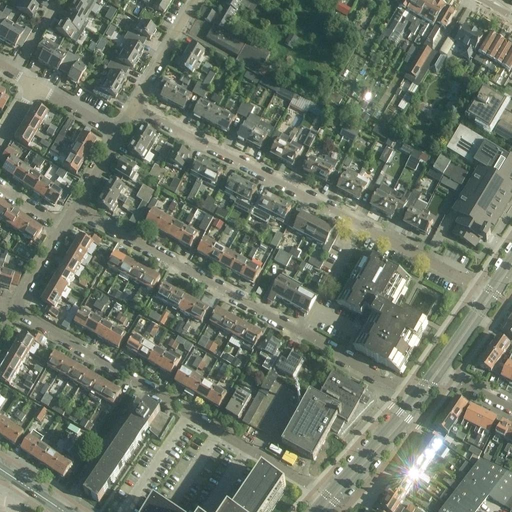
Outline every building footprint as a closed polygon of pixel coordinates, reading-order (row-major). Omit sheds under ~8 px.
[(20,0),(15,9),(32,19),(38,9),(31,5),(34,0),(33,0),(20,0)] [(75,0),(74,4),(91,13),(96,4),(99,6),(102,8),(105,3),(102,1),(102,0),(101,0),(75,0)] [(150,0),(148,6),(147,5),(145,8),(151,12),(153,9),(163,15),(171,0),(150,0)] [(235,65),(258,77),(270,55),(248,43),(248,42),(230,32),(227,31),(237,13),(241,6),(246,8),(251,0),(250,0),(229,0),(207,40),(239,58),(235,65)] [(403,0),(399,7),(403,10),(401,13),(400,13),(388,32),(393,34),(394,32),(399,24),(402,18),(406,11),(413,0),(403,0)] [(408,23),(413,15),(421,0),(413,0),(406,11),(402,18),(406,20),(402,26),(399,24),(394,32),(401,36),(405,28),(408,23)] [(421,0),(413,15),(408,23),(412,25),(408,31),(411,33),(430,0),(421,0)] [(438,3),(432,0),(430,0),(411,33),(411,34),(414,36),(419,29),(418,29),(420,26),(423,28),(438,3)] [(433,27),(445,7),(438,3),(423,28),(419,35),(422,37),(429,25),(433,27)] [(69,13),(66,18),(70,21),(85,30),(88,24),(85,22),(91,13),(74,4),(68,13),(69,13)] [(339,4),(335,11),(347,17),(350,11),(339,4)] [(455,14),(446,8),(437,25),(428,39),(433,42),(437,35),(441,28),(446,30),(455,14)] [(205,9),(200,18),(210,23),(215,15),(205,9)] [(0,40),(5,43),(14,26),(6,21),(8,18),(2,15),(0,17),(0,40)] [(61,22),(55,32),(63,37),(71,42),(75,44),(81,35),(82,35),(85,30),(70,21),(66,18),(63,24),(61,22)] [(155,31),(138,21),(133,31),(130,29),(126,35),(141,43),(144,38),(149,41),(155,31)] [(23,47),(31,32),(25,29),(24,32),(14,26),(5,43),(14,49),(17,44),(23,47)] [(465,26),(455,42),(455,43),(465,49),(460,57),(469,62),(474,54),(484,37),(465,26)] [(482,66),(498,39),(490,34),(474,61),(482,66)] [(141,43),(126,35),(123,40),(126,42),(121,51),(137,61),(143,51),(138,48),(141,43)] [(290,35),(284,45),(292,51),(299,40),(290,35)] [(490,71),(506,44),(498,39),(482,66),(490,71)] [(59,48),(44,40),(35,55),(40,58),(37,62),(47,68),(57,51),(59,48)] [(511,47),(506,44),(490,71),(493,73),(497,66),(501,68),(511,50),(511,47)] [(185,57),(199,65),(205,54),(192,46),(185,57)] [(412,58),(416,50),(412,47),(407,55),(412,58)] [(416,79),(432,53),(423,48),(408,74),(416,79)] [(510,73),(511,69),(511,50),(501,68),(497,75),(492,83),(496,85),(501,77),(505,70),(510,73)] [(65,71),(73,57),(67,54),(66,56),(57,51),(47,68),(57,73),(60,68),(65,71)] [(137,61),(121,51),(116,60),(113,58),(109,64),(124,73),(127,67),(132,70),(137,61)] [(440,53),(429,71),(436,76),(447,57),(440,53)] [(73,57),(65,71),(70,74),(67,80),(77,85),(86,68),(77,63),(79,60),(73,57)] [(193,76),(199,65),(185,57),(179,68),(185,72),(186,72),(190,74),(193,76)] [(121,78),(124,73),(109,64),(106,69),(106,70),(109,71),(103,81),(120,91),(126,81),(121,78)] [(203,68),(209,72),(212,67),(206,64),(203,68)] [(247,73),(244,79),(250,82),(253,76),(247,73)] [(463,74),(460,79),(470,85),(473,80),(463,74)] [(164,94),(161,99),(173,105),(180,91),(181,89),(170,84),(171,83),(165,80),(159,91),(164,94)] [(120,91),(103,81),(98,89),(95,88),(92,93),(106,102),(110,96),(115,100),(120,91)] [(198,97),(204,86),(198,83),(192,94),(198,97)] [(204,86),(198,97),(203,100),(209,89),(204,86)] [(280,88),(276,95),(284,99),(287,92),(280,88)] [(416,92),(410,89),(406,95),(412,99),(416,92)] [(511,115),(502,110),(505,105),(507,107),(511,99),(511,98),(511,91),(508,89),(507,89),(504,94),(497,90),(493,98),(484,93),(468,119),(489,131),(490,131),(494,134),(494,135),(503,141),(511,145),(511,115)] [(8,100),(3,97),(5,94),(0,91),(0,110),(1,112),(8,100)] [(180,91),(173,105),(184,111),(191,97),(180,91)] [(338,107),(343,98),(336,94),(330,103),(338,107)] [(230,100),(226,109),(230,112),(235,103),(230,100)] [(206,122),(213,108),(202,102),(194,116),(206,122)] [(349,112),(346,116),(350,119),(353,114),(359,105),(353,102),(347,111),(349,112)] [(362,102),(358,109),(364,112),(368,105),(362,102)] [(242,118),(249,106),(248,106),(243,104),(237,115),(242,118)] [(27,118),(41,126),(47,114),(34,106),(27,118)] [(249,106),(242,118),(248,121),(254,109),(249,106)] [(339,107),(336,112),(342,116),(345,110),(339,107)] [(217,128),(224,114),(213,108),(206,122),(217,128)] [(320,111),(317,117),(322,120),(325,114),(320,111)] [(358,112),(354,118),(359,121),(362,115),(358,112)] [(224,114),(217,128),(228,134),(235,120),(224,114)] [(364,114),(360,120),(366,124),(370,118),(364,114)] [(248,120),(238,139),(249,145),(250,145),(257,131),(256,131),(260,123),(261,122),(250,116),(248,121),(248,120)] [(41,126),(27,118),(21,129),(34,137),(41,126)] [(339,123),(330,118),(326,126),(335,131),(339,123)] [(393,130),(379,122),(378,124),(375,123),(372,127),(375,129),(372,133),(387,141),(393,130)] [(257,131),(250,145),(260,151),(267,138),(270,140),(275,130),(260,123),(256,131),(257,131)] [(58,136),(63,139),(68,131),(63,128),(58,136)] [(344,128),(340,136),(347,139),(351,131),(344,128)] [(508,196),(511,188),(511,187),(510,186),(511,182),(511,158),(460,128),(447,151),(467,163),(479,170),(454,213),(462,218),(457,225),(456,225),(458,226),(453,235),(470,246),(475,248),(480,240),(481,240),(482,239),(486,242),(491,235),(486,232),(491,225),(494,226),(508,203),(510,198),(511,197),(508,196)] [(14,140),(28,148),(34,137),(21,129),(14,140)] [(143,129),(136,141),(151,150),(158,138),(143,129)] [(311,132),(303,146),(309,149),(317,135),(311,132)] [(74,146),(88,154),(95,142),(81,134),(74,146)] [(282,136),(278,142),(271,156),(282,162),(292,143),(295,137),(291,135),(289,139),(282,136)] [(63,139),(58,136),(54,144),(59,147),(63,139)] [(390,138),(385,146),(390,149),(395,141),(390,138)] [(434,143),(424,138),(419,147),(429,153),(434,143)] [(39,145),(47,150),(50,146),(42,141),(39,145)] [(136,141),(129,153),(144,162),(151,150),(136,141)] [(303,149),(292,143),(282,162),(293,168),(303,149)] [(166,145),(163,150),(158,147),(155,152),(160,155),(160,156),(166,160),(172,148),(166,145)] [(88,154),(74,146),(68,157),(82,165),(88,154)] [(52,147),(50,151),(58,156),(61,152),(52,147)] [(8,148),(0,159),(0,161),(5,165),(1,171),(12,179),(21,166),(14,161),(18,155),(8,148)] [(393,152),(386,149),(379,161),(387,165),(393,152)] [(169,155),(164,164),(181,173),(182,170),(189,157),(176,150),(173,157),(169,155)] [(415,151),(410,159),(420,164),(425,167),(429,158),(415,151)] [(317,162),(311,159),(304,173),(305,174),(304,176),(310,178),(310,177),(315,179),(328,154),(325,152),(322,158),(320,157),(318,160),(317,162)] [(36,167),(41,159),(37,156),(32,164),(36,167)] [(75,176),(82,165),(68,157),(62,168),(75,176)] [(460,186),(461,187),(468,175),(451,164),(441,158),(439,162),(433,171),(460,186)] [(41,159),(36,167),(39,169),(45,162),(41,159)] [(326,159),(315,179),(326,185),(328,181),(333,171),(337,164),(326,159)] [(347,159),(344,166),(349,169),(353,162),(347,159)] [(124,161),(117,173),(130,181),(132,182),(139,170),(137,169),(124,161)] [(191,164),(185,175),(190,177),(191,175),(198,179),(197,181),(187,202),(190,203),(192,204),(198,192),(201,186),(203,184),(211,168),(198,161),(196,166),(191,164)] [(22,186),(31,173),(21,166),(12,179),(22,186)] [(151,172),(157,175),(163,178),(166,172),(155,166),(151,172)] [(211,168),(203,184),(215,190),(216,187),(223,174),(211,168)] [(59,179),(63,172),(59,169),(55,176),(59,179)] [(333,171),(328,181),(334,184),(339,174),(333,171)] [(356,182),(349,196),(360,202),(367,189),(366,188),(369,182),(362,179),(365,173),(361,171),(359,177),(358,177),(357,180),(356,182)] [(157,175),(151,172),(149,176),(155,180),(157,175)] [(33,193),(42,180),(31,173),(22,186),(33,193)] [(345,176),(337,191),(349,196),(356,182),(350,179),(345,176)] [(175,179),(168,191),(175,195),(181,183),(175,179)] [(225,181),(220,192),(225,195),(232,198),(230,201),(235,203),(245,185),(233,179),(230,184),(225,181)] [(43,200),(52,187),(42,180),(33,193),(43,200)] [(112,182),(105,194),(118,202),(121,198),(123,200),(128,191),(125,190),(112,182)] [(62,206),(70,193),(69,192),(56,183),(52,187),(43,200),(54,208),(57,203),(62,206)] [(457,193),(460,187),(452,183),(449,189),(457,193)] [(245,185),(236,203),(236,204),(237,201),(240,202),(237,209),(250,217),(260,199),(255,196),(257,191),(245,185)] [(382,214),(392,194),(393,192),(382,186),(378,194),(371,208),(382,213),(382,214)] [(155,193),(147,189),(143,187),(140,193),(151,199),(155,193)] [(393,219),(395,214),(401,217),(405,209),(406,206),(406,207),(412,196),(406,193),(404,198),(393,192),(392,194),(382,214),(393,219)] [(421,196),(414,192),(412,196),(406,207),(406,206),(405,209),(410,212),(404,225),(415,231),(422,217),(424,212),(425,212),(427,207),(418,202),(421,196)] [(136,199),(147,205),(148,205),(151,199),(140,193),(136,199)] [(116,206),(118,202),(105,194),(98,206),(111,214),(114,216),(119,208),(116,206)] [(202,209),(209,213),(212,206),(215,201),(208,197),(202,209)] [(260,199),(250,217),(267,226),(270,220),(279,203),(266,197),(264,201),(260,199)] [(153,200),(144,216),(149,219),(146,225),(157,232),(165,217),(153,211),(158,203),(153,200)] [(0,221),(1,222),(10,209),(0,202),(0,221)] [(276,221),(288,227),(293,217),(288,215),(291,209),(279,203),(270,220),(275,223),(276,221)] [(11,230),(20,216),(10,209),(1,222),(11,230)] [(130,223),(135,226),(142,215),(136,211),(130,223)] [(430,214),(425,212),(424,212),(422,217),(415,231),(426,236),(433,222),(427,219),(430,214)] [(186,223),(190,225),(194,217),(190,215),(186,223)] [(198,229),(205,233),(213,219),(206,215),(198,229)] [(294,217),(288,228),(293,231),(295,231),(296,234),(300,236),(303,236),(304,236),(313,220),(307,217),(305,216),(302,215),(299,220),(295,217),(294,217)] [(21,237),(31,223),(20,216),(11,230),(21,237)] [(168,238),(176,224),(165,217),(157,232),(168,238)] [(313,220),(304,236),(305,237),(306,239),(311,241),(314,241),(314,242),(323,225),(321,225),(314,221),(313,220)] [(223,225),(216,221),(213,226),(220,230),(223,225)] [(31,223),(21,237),(22,237),(28,241),(25,247),(34,253),(40,244),(35,240),(42,231),(31,223)] [(179,244),(187,230),(176,224),(168,238),(179,244)] [(323,225),(314,242),(315,242),(317,244),(321,246),(324,246),(325,247),(323,251),(323,253),(328,255),(338,234),(333,231),(335,228),(329,225),(328,228),(323,225)] [(187,230),(179,244),(191,250),(198,236),(187,230)] [(277,248),(283,237),(283,236),(277,233),(270,246),(276,249),(277,248)] [(73,248),(87,256),(93,245),(98,247),(101,241),(91,235),(88,241),(80,236),(73,248)] [(7,236),(3,242),(7,245),(11,238),(7,236)] [(205,240),(198,254),(210,261),(218,247),(205,240)] [(221,267),(229,253),(218,247),(210,261),(221,267)] [(87,256),(73,248),(67,258),(81,266),(87,256)] [(248,258),(252,261),(257,251),(253,249),(248,258)] [(280,265),(286,255),(280,251),(274,262),(280,265)] [(232,273),(240,259),(229,253),(221,267),(232,273)] [(400,375),(427,325),(406,313),(403,318),(392,312),(410,279),(362,253),(335,303),(360,316),(359,317),(364,326),(366,327),(354,350),(374,361),(376,363),(377,364),(379,363),(400,375)] [(115,254),(108,268),(119,275),(127,261),(115,254)] [(286,255),(280,265),(286,268),(292,258),(289,256),(286,255)] [(105,266),(107,262),(102,259),(96,256),(94,260),(100,263),(105,266)] [(81,266),(67,258),(61,269),(74,277),(81,266)] [(243,279),(251,265),(240,259),(232,273),(243,279)] [(127,261),(119,275),(130,281),(138,267),(127,261)] [(251,265),(243,279),(253,285),(261,271),(251,265)] [(141,287),(149,273),(138,267),(130,281),(141,287)] [(74,277),(61,269),(54,280),(68,288),(74,277)] [(17,287),(22,272),(15,270),(13,275),(1,271),(0,273),(0,287),(9,291),(11,285),(17,287)] [(153,293),(160,279),(149,273),(141,287),(153,293)] [(283,274),(280,278),(270,298),(275,301),(277,298),(282,301),(293,280),(283,274)] [(321,288),(325,279),(322,277),(317,286),(321,288)] [(112,288),(116,281),(111,279),(108,285),(112,288)] [(68,288),(54,280),(48,291),(62,299),(68,288)] [(292,306),(301,290),(303,286),(293,280),(282,301),(292,306)] [(157,290),(153,298),(157,300),(168,306),(176,292),(164,286),(161,292),(157,290)] [(62,299),(48,291),(41,302),(49,307),(45,312),(56,319),(60,312),(56,310),(62,299)] [(301,291),(292,306),(302,312),(305,306),(308,308),(310,309),(316,299),(311,296),(309,295),(308,293),(304,291),(302,291),(301,291)] [(114,292),(111,297),(118,301),(121,296),(114,292)] [(179,312),(187,299),(176,292),(168,306),(179,312)] [(123,295),(119,301),(126,304),(130,299),(123,295)] [(105,297),(102,296),(99,302),(97,302),(93,308),(98,311),(105,298),(105,297)] [(105,298),(98,311),(101,313),(109,300),(105,298)] [(68,303),(74,307),(77,302),(70,299),(68,303)] [(190,318),(198,305),(187,299),(179,312),(190,318)] [(132,302),(129,308),(135,311),(138,305),(132,302)] [(198,305),(190,318),(202,325),(209,311),(198,305)] [(82,310),(74,324),(86,331),(94,317),(82,310)] [(217,311),(210,324),(221,331),(229,317),(217,311)] [(158,324),(163,327),(169,316),(164,313),(158,324)] [(97,337),(105,324),(94,317),(86,331),(97,337)] [(232,337),(240,323),(229,317),(221,331),(232,337)] [(180,322),(174,333),(180,336),(183,331),(186,326),(180,322)] [(243,343),(251,329),(240,323),(232,337),(243,343)] [(107,343),(115,330),(105,324),(97,337),(107,343)] [(251,329),(243,343),(241,347),(252,353),(262,335),(251,329)] [(119,350),(127,336),(115,330),(107,343),(119,350)] [(47,341),(33,333),(30,339),(22,335),(16,346),(29,354),(35,344),(43,348),(47,341)] [(131,335),(126,343),(129,345),(127,350),(138,357),(146,343),(142,341),(134,337),(131,335)] [(506,352),(510,346),(511,346),(510,345),(499,337),(489,351),(501,360),(503,357),(506,352)] [(269,339),(266,345),(262,344),(258,351),(262,353),(261,356),(268,360),(263,368),(271,373),(273,368),(280,354),(277,352),(281,345),(269,339)] [(172,349),(175,343),(171,341),(167,347),(172,349)] [(209,353),(213,345),(209,342),(205,350),(209,353)] [(146,343),(138,357),(149,363),(157,350),(146,343)] [(213,345),(209,353),(214,355),(218,347),(213,345)] [(29,354),(16,346),(9,357),(23,365),(29,354)] [(160,370),(168,356),(157,350),(149,363),(160,370)] [(282,360),(276,370),(273,368),(271,373),(270,373),(275,376),(278,371),(293,380),(303,362),(297,359),(292,356),(293,353),(287,350),(282,360)] [(501,360),(489,351),(478,367),(491,373),(499,377),(502,371),(496,367),(501,360)] [(168,356),(160,370),(171,376),(179,362),(181,358),(170,352),(168,356)] [(58,374),(66,361),(55,354),(47,368),(58,374)] [(226,355),(222,361),(224,362),(230,365),(234,359),(226,355)] [(23,365),(9,357),(3,368),(17,376),(23,365)] [(511,357),(509,363),(508,365),(505,371),(505,372),(501,379),(510,383),(511,378),(511,357)] [(198,358),(192,367),(197,370),(198,370),(201,363),(203,361),(198,358)] [(234,359),(230,365),(236,369),(240,362),(234,359)] [(70,381),(77,367),(66,361),(58,374),(70,381)] [(36,366),(34,371),(40,375),(43,370),(36,366)] [(80,387),(88,374),(77,367),(70,381),(80,387)] [(0,372),(0,381),(10,387),(17,376),(3,368),(0,372)] [(183,369),(175,383),(186,390),(194,376),(183,369)] [(249,426),(265,396),(266,397),(277,378),(278,377),(275,376),(270,373),(270,374),(263,385),(261,389),(259,393),(250,409),(243,423),(248,426),(249,426)] [(91,394),(99,380),(88,374),(80,387),(91,394)] [(310,393),(282,444),(313,462),(330,430),(338,435),(344,423),(347,425),(347,424),(360,402),(364,405),(367,400),(363,398),(366,393),(333,374),(319,398),(310,393)] [(197,396),(205,382),(194,376),(186,390),(197,396)] [(102,400),(110,386),(99,380),(91,394),(102,400)] [(30,391),(33,386),(29,383),(27,382),(23,387),(30,391)] [(208,403),(216,389),(205,382),(197,396),(208,403)] [(46,384),(40,395),(44,397),(50,387),(46,384)] [(110,386),(102,400),(113,407),(121,393),(110,386)] [(219,409),(227,395),(216,389),(208,403),(219,409)] [(246,407),(251,399),(249,398),(241,393),(238,392),(226,413),(238,421),(246,407)] [(48,408),(51,402),(44,398),(41,404),(48,408)] [(447,412),(446,414),(450,416),(457,422),(468,406),(456,399),(450,407),(449,407),(447,410),(447,412)] [(142,408),(138,414),(115,448),(113,451),(99,471),(96,476),(89,487),(88,488),(85,493),(84,494),(99,503),(104,495),(145,435),(146,434),(149,429),(151,431),(163,437),(172,421),(160,413),(160,412),(146,403),(142,408)] [(56,404),(52,411),(63,417),(67,411),(56,404)] [(468,406),(457,422),(459,423),(463,425),(472,407),(468,406)] [(463,425),(461,428),(465,430),(468,425),(472,427),(477,416),(480,410),(477,409),(476,409),(472,407),(463,425)] [(47,412),(41,408),(34,419),(40,423),(47,412)] [(477,416),(472,427),(477,429),(474,434),(478,436),(487,416),(488,415),(484,413),(484,412),(480,410),(477,416)] [(441,420),(436,428),(448,436),(457,422),(450,416),(446,414),(445,415),(443,416),(441,419),(441,420)] [(487,416),(478,436),(482,438),(484,433),(489,435),(497,420),(496,419),(496,418),(493,417),(492,417),(488,415),(487,416)] [(9,424),(3,419),(0,423),(0,436),(5,440),(13,426),(14,427),(16,423),(11,420),(9,424)] [(84,430),(89,423),(84,420),(80,427),(84,430)] [(504,441),(511,426),(503,422),(493,442),(497,445),(500,439),(504,441)] [(89,423),(84,430),(90,433),(94,426),(89,423)] [(13,426),(5,440),(15,447),(24,434),(14,427),(13,426)] [(511,426),(504,441),(509,444),(502,458),(506,460),(508,456),(510,451),(511,446),(511,426)] [(21,451),(32,458),(41,445),(44,440),(33,432),(21,451)] [(459,433),(456,439),(463,443),(466,437),(459,433)] [(429,437),(422,447),(436,456),(441,459),(448,450),(443,446),(429,437)] [(66,453),(71,445),(67,443),(62,450),(66,453)] [(42,465),(51,452),(41,445),(32,458),(42,465)] [(71,445),(66,453),(70,455),(75,447),(71,445)] [(436,456),(422,447),(416,456),(429,465),(436,456)] [(482,453),(472,448),(471,448),(468,453),(469,453),(479,458),(482,453)] [(53,472),(62,459),(51,452),(42,465),(53,472)] [(485,455),(483,460),(490,463),(492,459),(485,455)] [(429,465),(416,456),(409,465),(423,475),(429,465)] [(69,481),(79,466),(74,463),(72,466),(62,459),(53,472),(63,479),(65,478),(69,481)] [(504,462),(497,459),(494,465),(501,468),(504,462)] [(479,511),(489,500),(511,511),(511,509),(511,477),(480,462),(475,467),(440,511),(479,511)] [(459,472),(464,476),(471,466),(466,463),(459,472)] [(419,480),(423,475),(409,465),(403,475),(416,484),(427,492),(430,488),(428,486),(419,480)] [(154,502),(147,511),(266,511),(280,491),(281,492),(282,493),(286,487),(263,471),(259,477),(257,476),(232,511),(174,511),(161,503),(160,506),(154,502)] [(413,487),(401,479),(394,489),(406,497),(413,487)] [(449,488),(455,493),(460,486),(453,482),(449,488)] [(406,497),(394,489),(387,499),(400,507),(406,497)] [(419,491),(416,495),(422,499),(425,495),(419,491)] [(440,501),(445,504),(452,494),(447,491),(440,501)] [(403,511),(405,510),(400,507),(387,499),(381,509),(385,511),(403,511)]
